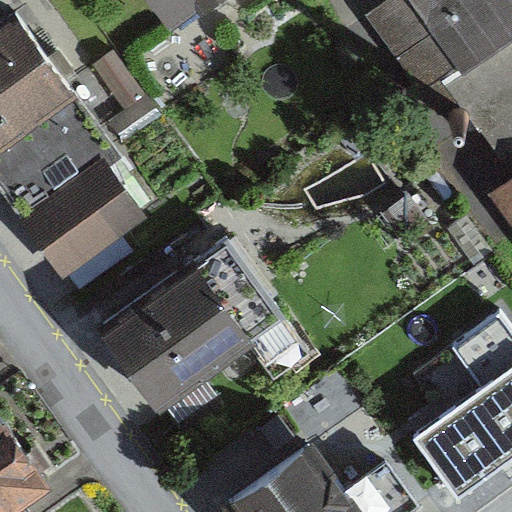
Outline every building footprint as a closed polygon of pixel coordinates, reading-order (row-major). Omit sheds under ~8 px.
[(156,0),(169,18),(193,0),(198,0),(201,4),(207,0),(156,0)] [(511,0),(403,0),(458,76),(445,85),(498,160),(511,150),(511,0)] [(0,15),(0,202),(50,273),(138,211),(0,15)] [(511,171),(482,194),(511,234),(511,171)] [(196,249),(99,317),(161,404),(257,336),(196,249)] [(511,449),(511,316),(504,304),(458,334),(490,383),(422,427),(460,484),(511,449)] [(0,416),(0,511),(45,481),(0,416)] [(286,441),(210,492),(223,511),(388,511),(411,497),(381,451),(320,492),(286,441)]
